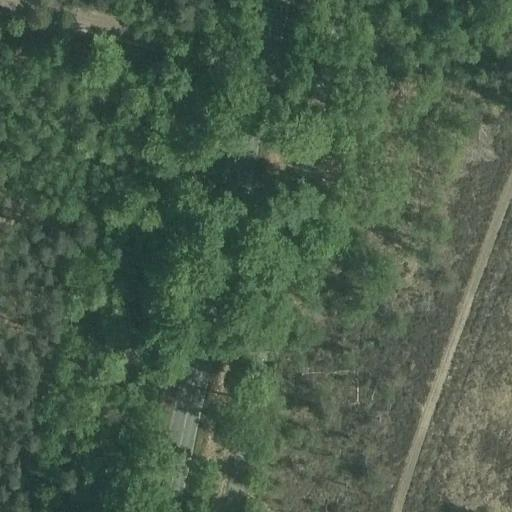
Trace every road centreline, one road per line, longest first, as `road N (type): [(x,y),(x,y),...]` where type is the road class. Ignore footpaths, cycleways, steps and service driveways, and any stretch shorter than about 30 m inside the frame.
road 1 (secondary): [(165,511),(277,0)]
road 2 (unknown): [(511,188),(398,511)]
road 3 (track): [(0,0),(263,63)]
